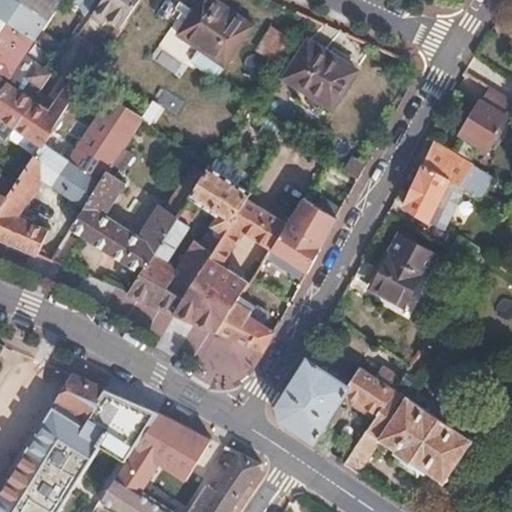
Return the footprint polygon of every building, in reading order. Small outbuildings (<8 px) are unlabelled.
[(0,0),(0,78),(4,82),(20,58),(25,51),(33,40),(58,0),(0,0)] [(74,0),(87,8),(92,0),(74,0)] [(110,17),(120,0),(98,0),(95,6),(110,17)] [(120,0),(110,17),(122,25),(139,0),(120,0)] [(178,31),(191,40),(216,0),(198,0),(195,5),(187,0),(179,0),(178,3),(183,7),(179,13),(186,18),(178,31)] [(220,0),(216,0),(191,40),(200,46),(194,57),(219,74),(253,21),(220,0)] [(256,48),(276,61),(291,37),(272,24),(256,48)] [(308,37),(285,74),(331,104),(355,67),(308,37)] [(20,58),(4,82),(18,91),(32,100),(48,77),(20,58)] [(49,112),(59,119),(63,113),(75,95),(86,79),(89,75),(79,69),(49,112)] [(18,91),(4,82),(0,88),(0,117),(14,128),(32,100),(18,91)] [(423,164),(425,166),(466,190),(481,200),(492,181),(467,165),(478,148),(487,154),(509,115),(509,112),(511,106),(511,98),(492,86),(483,99),(481,97),(458,135),(464,140),(453,156),(433,144),(424,160),(423,164)] [(87,137),(71,161),(101,181),(107,171),(114,161),(123,146),(142,117),(113,98),(87,137)] [(32,100),(14,128),(40,145),(42,143),(59,119),(49,112),(32,100)] [(204,105),(188,135),(202,143),(219,113),(204,105)] [(415,160),(423,164),(424,160),(433,144),(427,140),(415,160)] [(15,183),(0,205),(0,236),(29,249),(38,252),(47,230),(33,223),(35,220),(28,215),(25,219),(14,214),(17,208),(39,176),(54,186),(71,161),(42,143),(40,145),(34,155),(15,183)] [(123,146),(114,161),(121,166),(131,151),(123,146)] [(355,154),(347,168),(359,176),(367,162),(355,154)] [(71,161),(54,186),(85,206),(101,181),(71,161)] [(127,291),(173,310),(206,259),(247,195),(250,191),(210,164),(193,190),(184,204),(190,210),(197,200),(218,213),(200,241),(195,239),(177,267),(166,260),(174,248),(172,247),(187,224),(176,217),(141,270),(127,291)] [(466,190),(425,166),(403,204),(429,220),(437,207),(451,216),(466,190)] [(72,226),(141,270),(176,217),(177,215),(159,203),(139,234),(106,212),(125,182),(107,171),(101,181),(85,206),(72,226)] [(0,205),(15,183),(0,176),(0,205)] [(182,207),(184,204),(193,190),(184,184),(174,201),(182,207)] [(305,194),(287,221),(271,247),(308,271),(338,215),(305,194)] [(173,310),(184,315),(202,289),(206,290),(212,279),(209,277),(219,261),(240,228),(257,201),(247,195),(206,259),(173,310)] [(257,201),(240,228),(270,248),(271,247),(287,221),(257,201)] [(25,219),(28,215),(17,208),(14,214),(25,219)] [(400,235),(371,286),(405,305),(422,273),(425,274),(436,255),(400,235)] [(461,238),(452,251),(477,266),(484,256),(484,253),(461,238)] [(202,289),(184,315),(218,329),(241,293),(249,280),(219,261),(209,277),(212,279),(206,290),(202,289)] [(241,293),(218,329),(263,349),(275,330),(260,320),(268,309),(241,293)] [(410,367),(405,376),(411,380),(430,353),(422,348),(410,367)] [(379,414),(396,388),(363,365),(348,384),(308,357),(276,403),(282,421),(323,448),(335,432),(330,428),(333,423),(329,419),(347,392),(354,397),(352,399),(353,405),(375,420),(379,414)] [(102,389),(74,374),(60,398),(88,414),(102,389)] [(472,440),(396,388),(379,414),(375,420),(356,448),(346,464),(359,472),(381,439),(398,451),(396,454),(425,473),(427,470),(444,482),(472,440)] [(102,389),(88,414),(83,421),(110,438),(132,452),(137,444),(157,412),(102,389)] [(88,414),(60,398),(0,486),(0,511),(59,511),(110,438),(83,421),(88,414)] [(117,473),(101,497),(123,511),(228,511),(235,502),(261,463),(238,451),(215,486),(208,481),(194,502),(187,511),(174,503),(170,507),(139,488),(158,460),(185,478),(211,438),(157,412),(137,444),(132,452),(117,473)] [(346,464),(356,448),(350,443),(339,459),(346,464)]
